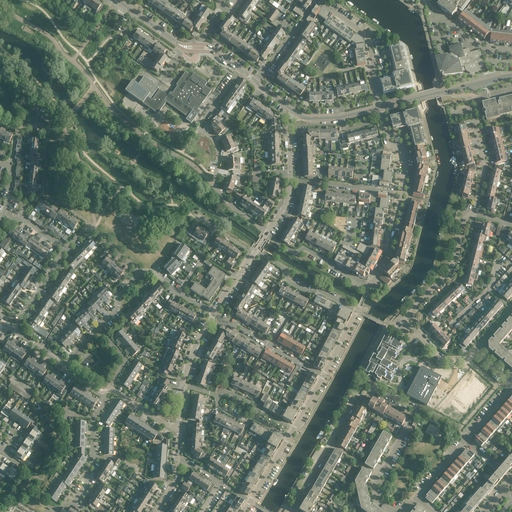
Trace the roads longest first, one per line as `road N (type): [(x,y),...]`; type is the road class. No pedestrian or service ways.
road 1 (residential): [(267,232),(221,196),(218,150),(199,128),(240,69)]
road 2 (residential): [(381,506),(375,478),(416,407),(364,383)]
road 3 (residential): [(291,511),(364,383)]
road 4 (residential): [(409,325),(402,316),(445,276),(468,211)]
road 5 (residential): [(323,375),(213,313)]
road 6 (residential): [(376,95),(366,35),(315,0)]
road 7 (residential): [(357,311),(293,286),(283,267),(255,251)]
road 8 (residential): [(74,503),(95,458),(94,420),(105,392)]
road 9 (residential): [(369,286),(267,232)]
